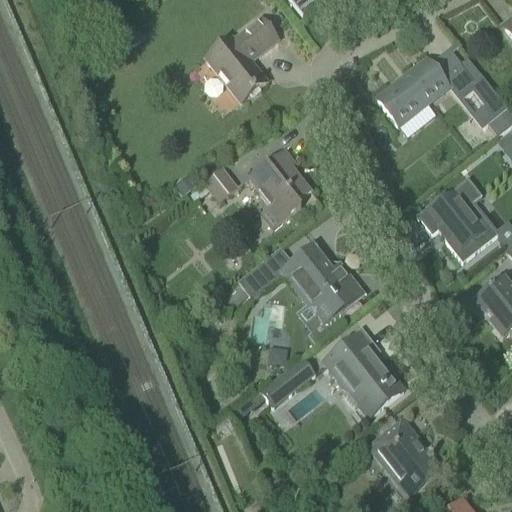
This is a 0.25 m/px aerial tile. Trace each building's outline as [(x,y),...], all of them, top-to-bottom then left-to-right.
[(285,0),(301,20),(302,19),(299,16),(319,0),(324,0),(327,3),(331,0),(285,0)] [(260,24),(244,36),(234,44),(232,41),(205,63),(240,107),(265,87),(248,66),(276,44),(260,24)] [(426,65),(376,105),(396,130),(397,130),(425,107),(446,91),(439,81),(426,65)] [(511,128),(511,121),(496,102),(478,116),(497,140),(511,128)] [(511,140),(510,138),(498,148),(506,157),(511,164),(511,140)] [(281,227),(284,225),(300,213),(296,207),(309,196),(316,205),(317,204),(291,172),(295,169),(283,155),(247,183),(281,227)] [(204,188),(220,208),(238,193),(222,173),(204,188)] [(444,247),(461,268),(496,240),(471,208),(481,201),(467,184),(435,208),(434,207),(415,221),(430,241),(437,236),(445,246),(444,247)] [(362,300),(338,269),(330,275),(312,253),(317,249),(316,247),(288,269),(309,296),(299,304),(305,311),(295,319),(311,339),(335,321),(362,300)] [(238,287),(252,306),(277,286),(263,267),(238,287)] [(511,293),(503,282),(489,293),(474,306),(485,320),(486,319),(491,325),(489,326),(502,343),(511,334),(511,293)] [(315,351),(342,330),(335,321),(311,339),(308,342),(315,351)] [(342,351),(323,366),(367,423),(368,422),(384,410),(387,408),(403,395),(392,382),(389,384),(366,356),(369,353),(368,352),(360,358),(350,345),(342,351)] [(301,363),(278,382),(282,388),(280,389),(289,400),(314,380),(301,363)] [(259,397),(230,419),(236,426),(264,404),(259,397)] [(385,440),(367,454),(406,504),(442,476),(431,461),(432,461),(430,457),(426,460),(401,428),(385,440)]
